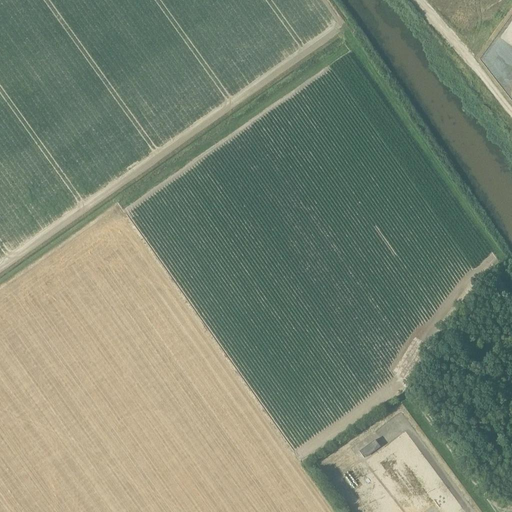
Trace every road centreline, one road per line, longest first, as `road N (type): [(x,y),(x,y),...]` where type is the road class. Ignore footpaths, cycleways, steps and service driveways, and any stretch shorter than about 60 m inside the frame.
road 1 (track): [(340,28),(496,252),(402,369),(407,389),(502,511)]
road 2 (track): [(119,205),(351,42)]
road 3 (track): [(411,0),(511,116)]
